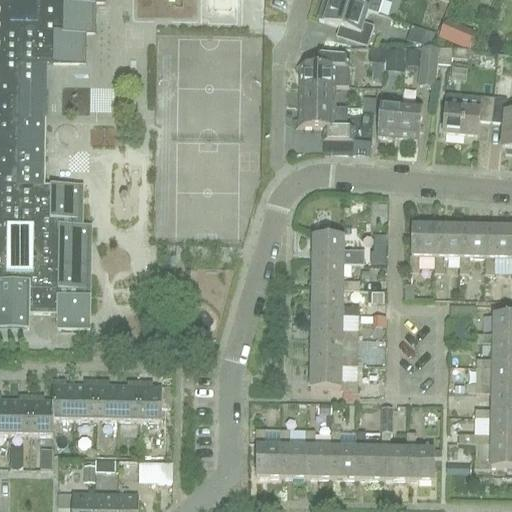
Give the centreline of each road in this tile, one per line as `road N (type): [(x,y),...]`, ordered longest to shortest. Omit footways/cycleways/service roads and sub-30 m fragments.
road 1 (residential): [(189,511),(229,475),(230,382),(278,207),(293,185)]
road 2 (residential): [(293,185),(331,175),(511,192)]
road 3 (residential): [(293,185),(276,161),(278,58),(303,0)]
